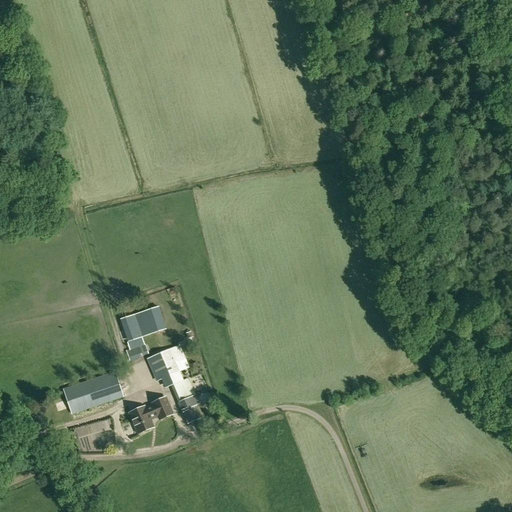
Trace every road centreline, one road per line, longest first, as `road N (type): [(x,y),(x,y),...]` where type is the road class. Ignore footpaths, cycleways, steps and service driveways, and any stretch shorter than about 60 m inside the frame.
road 1 (track): [(64,456),(147,453),(277,408),(304,410),(337,441),(365,511)]
road 2 (unknown): [(22,429),(110,409),(148,378)]
